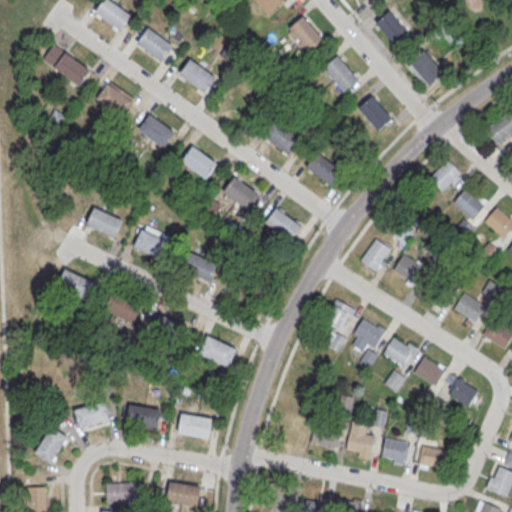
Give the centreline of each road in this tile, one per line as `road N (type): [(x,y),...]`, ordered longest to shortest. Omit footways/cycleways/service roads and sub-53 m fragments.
road 1 (residential): [(319,262),(487,369),(498,401),(464,479),(445,493),(239,457)]
road 2 (residential): [(511,187),(436,124),(361,200),(264,367),(233,511)]
road 3 (residential): [(342,227),(52,12)]
road 4 (residential): [(275,341),(60,242)]
road 5 (residential): [(239,457),(219,463),(92,451),(76,470),(74,511)]
road 6 (residential): [(322,0),(436,124)]
